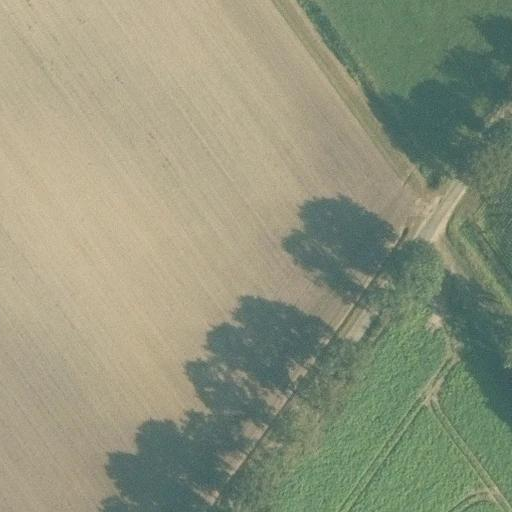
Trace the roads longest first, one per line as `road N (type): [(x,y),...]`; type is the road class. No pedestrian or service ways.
road 1 (unclassified): [(223,511),(511,104)]
road 2 (track): [(511,354),(422,231)]
